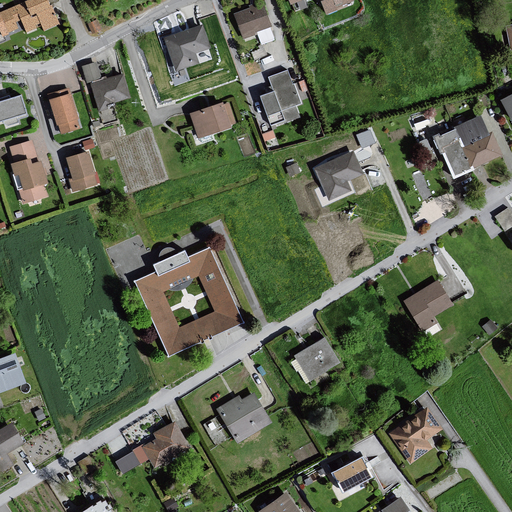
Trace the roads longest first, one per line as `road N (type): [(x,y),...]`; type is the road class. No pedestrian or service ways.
road 1 (residential): [(0,501),(511,188)]
road 2 (residential): [(0,65),(48,67),(185,0)]
